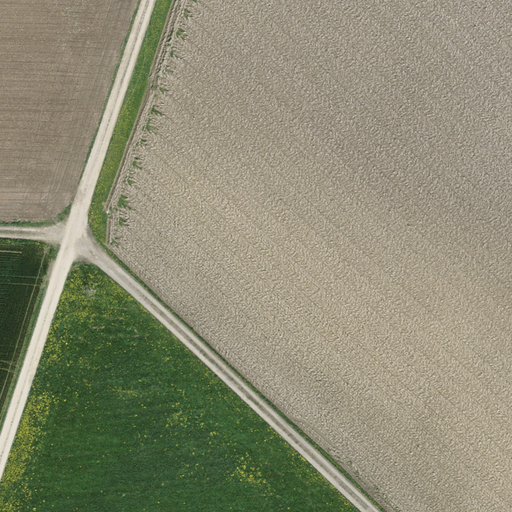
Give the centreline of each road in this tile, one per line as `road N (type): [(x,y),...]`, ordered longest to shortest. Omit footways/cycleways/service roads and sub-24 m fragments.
road 1 (track): [(0,461),(149,0)]
road 2 (track): [(370,511),(73,234)]
